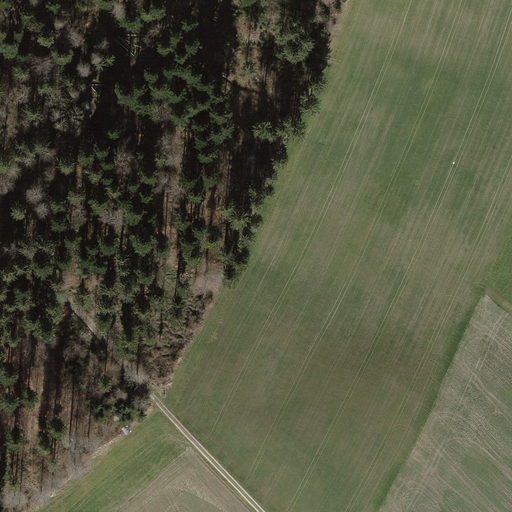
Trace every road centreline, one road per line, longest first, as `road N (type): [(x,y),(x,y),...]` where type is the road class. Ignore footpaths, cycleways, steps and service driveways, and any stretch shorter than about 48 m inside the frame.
road 1 (track): [(0,204),(49,282),(261,511)]
road 2 (track): [(187,0),(104,123),(69,154),(0,186)]
